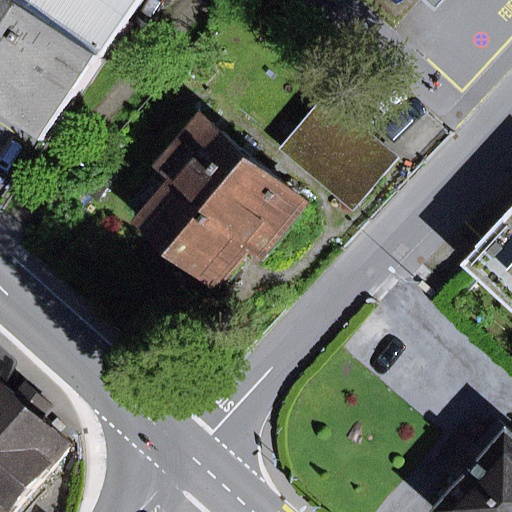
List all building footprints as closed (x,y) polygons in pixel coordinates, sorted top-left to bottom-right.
[(0,0),(0,95),(55,132),(145,0),(0,0)] [(429,0),(444,13),(455,0),(429,0)] [(0,105),(50,140),(55,132),(0,95),(0,105)] [(289,150),(358,208),(400,158),(331,100),(289,150)] [(274,224),(287,235),(312,206),(210,120),(137,207),(171,236),(166,242),(167,253),(174,259),(186,258),(191,252),(226,282),(274,224)] [(511,225),(490,249),(511,268),(511,225)] [(511,300),(511,268),(490,249),(474,266),(511,300)] [(0,379),(7,386),(25,365),(0,342),(0,379)] [(0,379),(0,511),(17,511),(60,463),(75,445),(43,417),(53,406),(31,387),(21,398),(7,386),(0,379)] [(511,431),(500,420),(478,444),(496,460),(511,441),(511,431)] [(449,511),(511,511),(511,441),(496,460),(478,444),(462,463),(479,478),(472,487),(449,511)] [(454,471),(472,487),(479,478),(462,463),(454,471)]
